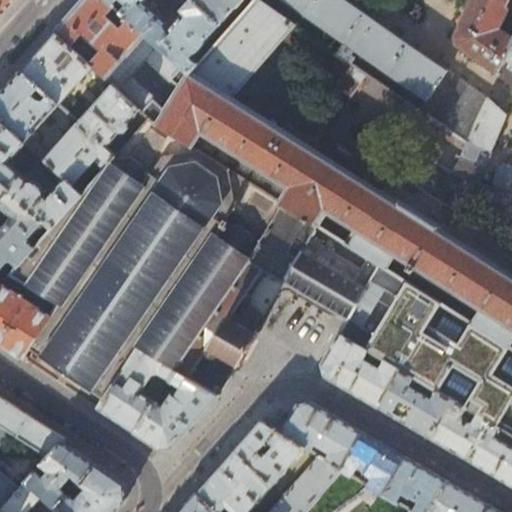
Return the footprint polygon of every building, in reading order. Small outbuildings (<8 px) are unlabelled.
[(0,0),(0,10),(3,13),(14,0),(0,0)] [(98,71),(112,84),(150,118),(149,120),(282,204),(317,153),(230,98),(292,22),(259,0),(253,0),(196,65),(189,73),(117,8),(114,5),(108,0),(83,0),(66,20),(55,33),(98,71)] [(144,3),(146,0),(108,0),(114,5),(118,0),(123,0),(124,0),(117,8),(189,73),(196,65),(189,58),(193,53),(194,54),(195,54),(196,54),(197,54),(206,44),(207,42),(206,41),(205,40),(219,24),(192,0),(190,0),(182,9),(181,11),(182,12),(183,13),(169,28),(164,21),(144,3)] [(192,0),(219,24),(233,8),(237,9),(244,0),(192,0)] [(511,0),(469,0),(453,37),(456,47),(511,86),(511,167),(502,164),(501,168),(498,167),(496,174),(481,169),(505,118),(486,100),(344,0),(288,0),(346,40),(337,54),(339,55),(348,61),(357,48),(428,97),(418,110),(467,144),(454,173),(465,178),(475,183),(511,194),(511,46),(511,45),(492,32),(491,26),(495,19),(497,20),(502,11),(501,5),(503,0),(511,0)] [(38,52),(21,70),(59,104),(89,71),(94,75),(98,71),(55,33),(38,52)] [(348,61),(339,55),(329,70),(331,77),(356,95),(393,120),(400,119),(410,104),(370,76),(348,61)] [(32,135),(59,104),(21,70),(10,83),(0,94),(0,120),(25,142),(32,135)] [(142,128),(149,120),(150,118),(112,84),(79,121),(118,155),(128,143),(118,134),(121,131),(127,131),(131,127),(130,123),(129,121),(132,119),(142,128)] [(14,155),(25,142),(0,120),(0,180),(45,220),(53,228),(83,194),(73,185),(66,178),(48,198),(46,195),(46,193),(47,192),(47,191),(46,189),(35,180),(33,180),(31,180),(30,181),(8,161),(14,155)] [(282,204),(149,120),(142,128),(128,143),(118,155),(104,170),(83,194),(53,228),(35,248),(19,266),(11,275),(20,280),(39,291),(59,303),(30,349),(33,350),(34,349),(42,356),(43,357),(92,391),(93,390),(102,396),(101,397),(104,399),(137,349),(177,371),(189,378),(194,371),(197,373),(200,370),(196,368),(206,353),(206,356),(211,359),(217,356),(220,351),(237,361),(235,366),(239,368),(245,358),(261,331),(256,327),(255,330),(252,329),(259,317),(257,310),(251,306),(242,307),(235,319),(231,317),(245,296),(248,298),(250,295),(247,293),(261,271),(262,271),(264,269),(284,281),(297,257),(287,251),(296,235),(306,241),(309,236),(315,224),(282,204)] [(52,152),(32,135),(25,142),(66,178),(73,185),(94,161),(104,170),(118,155),(79,121),(52,152)] [(317,153),(282,204),(315,224),(317,226),(326,212),(359,233),(351,247),(366,257),(387,270),(396,256),(480,309),(472,323),(511,348),(511,275),(437,228),(439,226),(424,217),(399,200),(397,203),(317,153)] [(0,275),(2,277),(9,269),(4,266),(8,261),(9,261),(11,260),(13,260),(19,266),(35,248),(29,242),(28,239),(45,220),(0,180),(0,275)] [(360,268),(309,236),(306,241),(297,257),(284,281),(333,310),(348,319),(340,334),(368,350),(384,361),(399,369),(414,378),(436,391),(451,400),(465,408),(476,414),(490,423),(511,435),(511,348),(472,323),(405,280),(387,270),(366,257),(360,268)] [(13,291),(20,280),(11,275),(0,287),(0,341),(24,358),(30,349),(59,303),(39,291),(32,302),(13,291)] [(363,359),(368,350),(340,334),(322,364),(325,376),(350,391),(378,407),(399,369),(384,361),(379,369),(363,359)] [(159,374),(170,381),(177,371),(137,349),(104,399),(99,407),(117,419),(136,432),(156,403),(158,399),(147,391),(144,396),(141,394),(153,375),(159,374)] [(409,386),(414,378),(399,369),(378,407),(403,421),(430,437),(451,400),(436,391),(431,399),(409,386)] [(219,395),(189,378),(177,371),(170,381),(182,387),(176,396),(173,394),(163,408),(156,403),(136,432),(162,449),(173,447),(192,426),(219,395)] [(0,395),(0,511),(21,488),(0,469),(0,450),(14,435),(49,457),(62,442),(65,438),(3,397),(0,395)] [(461,414),(465,408),(451,400),(430,437),(453,451),(469,460),(490,423),(476,414),(472,421),(465,425),(461,423),(461,414)] [(298,404),(282,433),(306,447),(310,449),(314,443),(330,452),(326,459),(341,468),(363,432),(338,417),(310,401),(298,404)] [(306,447),(282,433),(262,421),(214,475),(198,493),(219,511),(304,511),(342,469),(341,468),(326,459),(320,455),(270,511),(248,511),(306,447)] [(511,446),(508,444),(511,436),(511,435),(490,423),(469,460),(493,475),(511,485),(511,446)] [(382,443),(363,432),(341,468),(342,469),(352,474),(356,466),(375,477),(370,485),(384,493),(406,457),(382,443)] [(77,452),(62,442),(49,457),(27,482),(43,495),(58,509),(70,496),(61,489),(65,484),(74,491),(96,465),(77,452)] [(425,468),(406,457),(384,493),(399,502),(403,494),(417,502),(412,510),(416,511),(428,511),(447,481),(425,468)] [(125,484),(96,465),(74,491),(70,496),(58,509),(61,511),(115,511),(127,499),(125,484)] [(467,492),(447,481),(428,511),(484,511),(489,505),(467,492)] [(27,482),(21,488),(0,511),(27,511),(43,495),(27,482)] [(182,511),(180,511),(219,511),(198,493),(182,511)]
